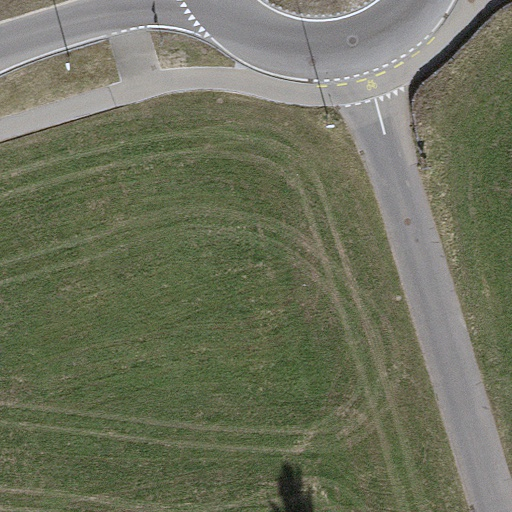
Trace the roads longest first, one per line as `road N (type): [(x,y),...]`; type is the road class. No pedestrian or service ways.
road 1 (residential): [(363,44),(370,104),(494,511)]
road 2 (secondary): [(0,44),(180,0)]
road 3 (secondary): [(215,0),(240,26),(278,46),(321,52),(363,44)]
